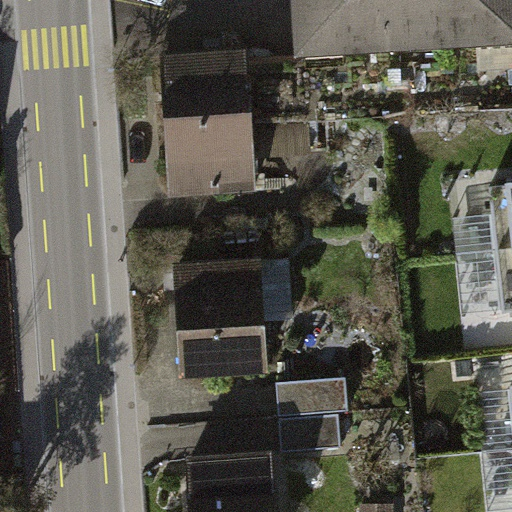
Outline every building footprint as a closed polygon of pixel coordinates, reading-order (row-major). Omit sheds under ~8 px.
[(511,0),(303,0),(308,56),(511,41),(511,0)] [(256,69),(164,71),(166,186),(258,184),(256,69)] [(511,190),(494,192),(504,318),(511,317),(511,190)] [(278,278),(182,278),(182,374),(279,374),(278,278)] [(352,437),(350,374),(283,376),(286,439),(352,437)] [(275,511),(271,453),(192,459),(196,511),(275,511)]
